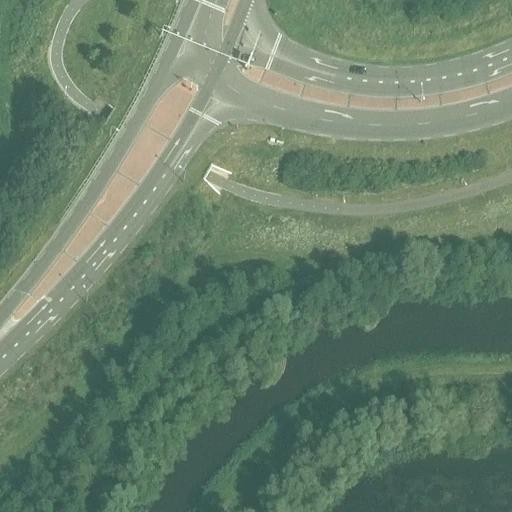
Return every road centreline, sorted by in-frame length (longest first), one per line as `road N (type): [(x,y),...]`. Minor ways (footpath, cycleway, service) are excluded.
road 1 (primary): [(0,345),(116,226),(211,79)]
road 2 (primary): [(178,40),(78,218),(0,316)]
road 3 (tertiary): [(211,79),(287,113),(356,125),(449,122),(511,104)]
road 4 (tertiary): [(511,54),(427,80),(369,82),(228,41)]
